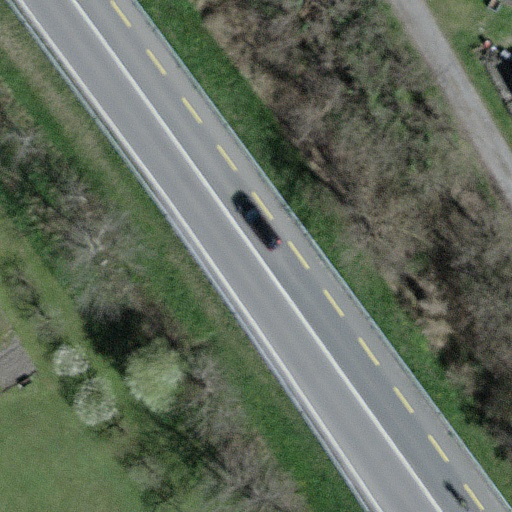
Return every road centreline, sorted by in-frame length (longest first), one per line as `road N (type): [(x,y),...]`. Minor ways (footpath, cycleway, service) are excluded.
road 1 (primary): [(69,0),(440,511)]
road 2 (unclassified): [(511,179),(408,0)]
